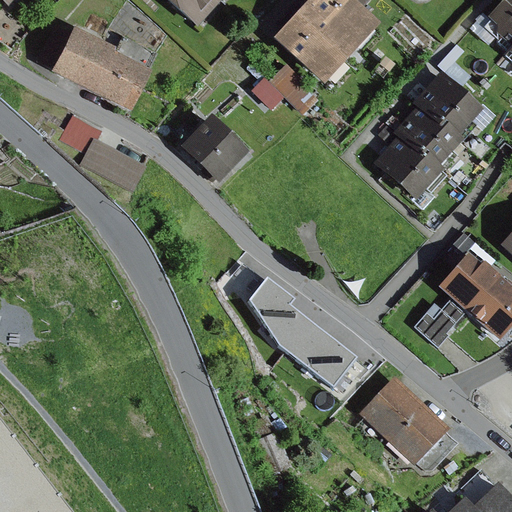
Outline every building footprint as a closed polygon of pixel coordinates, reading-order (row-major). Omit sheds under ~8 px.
[(221,0),(165,0),(196,28),(221,0)] [(309,0),(272,41),(322,87),(379,25),(363,10),(352,0),(309,0)] [(352,0),(363,10),(371,0),(352,0)] [(511,0),(502,0),(487,18),(495,25),(496,34),(511,48),(511,47),(511,0)] [(94,93),(115,51),(72,30),(51,73),(94,93)] [(156,53),(122,37),(115,51),(94,93),(127,110),(156,53)] [(286,66),(270,82),(284,97),(291,104),(306,90),(308,88),(286,66)] [(417,103),(458,138),(466,129),(481,111),(436,72),(413,99),(417,103)] [(270,111),(284,97),(270,82),(265,77),(251,92),(270,111)] [(317,101),(306,90),(291,104),(303,116),(317,101)] [(398,136),(436,169),(461,141),(458,138),(417,103),(393,131),(398,136)] [(86,155),(93,141),(99,132),(72,117),(59,140),(86,155)] [(210,118),(179,149),(214,185),(246,155),(210,118)] [(398,136),(373,164),(415,200),(440,172),(436,169),(398,136)] [(145,167),(93,141),(86,155),(80,167),(132,193),(145,167)] [(511,233),(499,248),(511,259),(511,233)] [(511,291),(467,253),(437,289),(497,341),(511,323),(511,291)] [(248,301),(264,283),(242,263),(225,282),(248,301)] [(17,272),(0,284),(0,346),(39,398),(85,364),(17,272)] [(284,355),(306,325),(286,309),(291,303),(264,283),(248,301),(276,350),(284,355)] [(426,313),(413,328),(437,349),(447,337),(445,336),(455,324),(440,311),(433,319),(426,313)] [(306,325),(284,355),(330,390),(353,360),(306,325)] [(366,371),(353,360),(330,390),(345,401),(366,371)] [(393,379),(360,415),(414,464),(416,462),(447,429),(393,379)] [(250,423),(256,421),(247,399),(238,402),(247,424),(250,423)] [(290,465),(277,433),(276,434),(268,416),(256,421),(250,423),(257,441),(256,442),(269,473),(290,465)] [(457,445),(444,433),(416,462),(425,471),(433,470),(457,445)] [(322,447),(315,456),(324,463),(331,455),(322,447)] [(0,511),(51,511),(0,448),(0,511)] [(511,511),(511,502),(496,486),(472,509),(474,511),(511,511)] [(464,500),(451,511),(474,511),(472,509),(464,500)]
